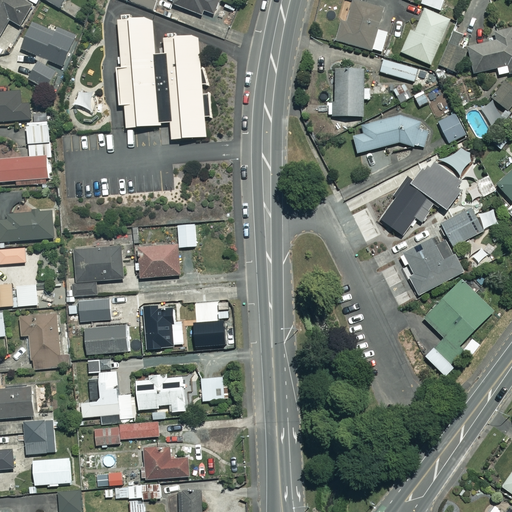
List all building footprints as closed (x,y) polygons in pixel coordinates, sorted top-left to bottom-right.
[(32,5),(22,0),(0,0),(0,33),(8,20),(19,26),(32,5)] [(44,0),(61,9),(65,0),(44,0)] [(156,0),(126,0),(152,10),(156,0)] [(218,0),(175,0),(174,5),(202,15),(203,12),(213,16),(218,0)] [(444,0),(443,0),(421,0),(421,4),(441,10),(444,0)] [(382,9),(353,1),(347,23),(342,21),(337,41),(382,53),(387,32),(376,30),(382,9)] [(449,20),(424,9),(414,32),(411,30),(401,52),(430,65),(449,20)] [(158,127),(150,21),(115,24),(123,130),(158,127)] [(55,33),(31,23),(21,49),(62,66),(75,35),(58,27),(55,33)] [(511,72),(511,28),(494,32),(496,41),(468,47),(473,73),(497,68),(498,76),(511,72)] [(462,36),(455,33),(440,66),(458,74),(468,51),(457,46),(462,36)] [(198,37),(165,40),(173,143),(207,141),(198,37)] [(417,69),(383,60),(380,72),(414,82),(417,69)] [(57,71),(38,62),(29,80),(48,89),(57,71)] [(328,103),(328,116),(363,116),(363,100),(370,100),(370,90),(362,89),(363,69),(335,68),(335,103),(328,103)] [(20,102),(19,81),(0,82),(0,121),(30,120),(29,102),(20,102)] [(511,105),(511,87),(506,82),(492,97),(507,111),(511,105)] [(97,96),(79,90),(74,104),(92,110),(97,96)] [(429,102),(425,93),(415,98),(419,107),(429,102)] [(401,142),(402,145),(428,147),(429,135),(425,122),(397,112),(358,125),(361,132),(350,136),(357,157),(401,142)] [(456,114),(438,123),(449,144),(467,135),(456,114)] [(49,125),(27,126),(29,156),(0,157),(0,181),(17,181),(17,185),(47,183),(46,157),(51,157),(49,125)] [(507,141),(498,134),(491,142),(500,149),(507,141)] [(413,181),(407,176),(392,196),(396,198),(380,220),(403,236),(416,218),(422,223),(430,212),(428,211),(435,202),(447,211),(461,191),(457,188),(462,182),(434,162),(430,168),(428,166),(425,170),(422,168),(413,181)] [(511,170),(496,183),(511,201),(511,206),(507,211),(511,216),(511,170)] [(494,191),(488,178),(477,183),(483,196),(494,191)] [(453,247),(484,231),(472,208),(441,223),(453,247)] [(0,242),(53,238),(51,211),(0,215),(0,242)] [(198,247),(197,225),(178,226),(179,248),(198,247)] [(436,246),(432,238),(402,254),(413,274),(407,277),(418,297),(465,272),(455,255),(453,256),(445,241),(436,246)] [(179,275),(176,243),(138,246),(141,278),(179,275)] [(122,279),(120,247),(73,250),(76,296),(96,295),(95,281),(122,279)] [(0,264),(26,263),(26,249),(0,250),(0,264)] [(488,258),(482,250),(472,257),(478,265),(488,258)] [(492,311),(461,280),(423,318),(443,338),(425,357),(445,376),(454,367),(451,364),(463,352),(458,347),(492,311)] [(0,306),(13,306),(11,284),(0,284),(0,306)] [(37,305),(36,285),(17,286),(18,306),(37,305)] [(111,299),(79,301),(81,322),(112,319),(111,299)] [(228,302),(196,304),(197,321),(217,320),(217,323),(229,322),(228,302)] [(171,308),(145,310),(147,348),(183,346),(182,323),(172,323),(171,308)] [(56,314),(20,316),(21,336),(30,336),(31,369),(71,367),(70,355),(58,356),(56,314)] [(127,352),(125,325),(84,328),(86,355),(127,352)] [(234,327),(225,327),(225,342),(234,342),(234,327)] [(116,372),(98,373),(100,402),(81,403),(82,417),(120,415),(120,420),(132,419),(131,395),(118,395),(116,372)] [(225,400),(224,377),(201,379),(203,402),(225,400)] [(186,411),(184,378),(136,382),(138,410),(158,408),(158,405),(170,404),(170,412),(186,411)] [(0,419),(33,417),(31,386),(0,388),(0,419)] [(54,452),(52,421),(23,423),(25,454),(54,452)] [(159,436),(157,422),(95,428),(96,446),(120,443),(119,440),(159,436)] [(169,448),(143,450),(145,480),(188,477),(187,458),(169,459),(169,448)] [(0,449),(0,469),(13,468),(11,449),(0,449)] [(71,484),(70,459),(33,461),(34,486),(71,484)] [(511,471),(501,486),(511,493),(511,471)] [(114,502),(129,501),(129,511),(145,511),(145,500),(163,499),(162,485),(113,488),(114,502)] [(81,511),(81,490),(59,491),(59,511),(81,511)] [(201,511),(200,491),(180,493),(181,511),(201,511)]
